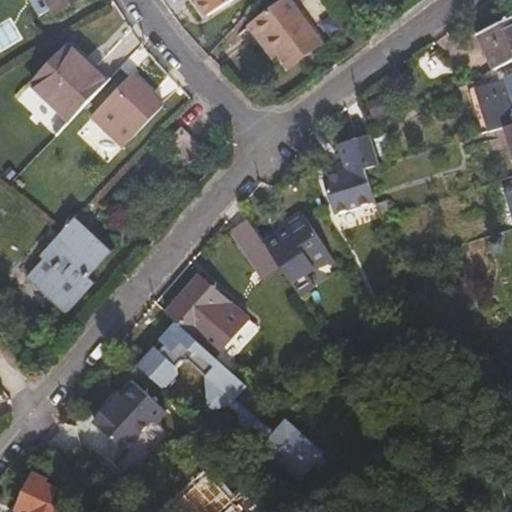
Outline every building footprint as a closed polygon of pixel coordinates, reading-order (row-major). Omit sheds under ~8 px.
[(27,0),(37,16),(50,8),(53,13),(75,0),(27,0)] [(197,0),(195,2),(203,14),(226,0),(197,0)] [(283,0),(281,0),(244,30),(254,43),(262,38),(284,67),(299,56),(278,29),(296,16),(283,0)] [(278,29),(299,56),(316,42),(296,16),(278,29)] [(511,16),(479,33),(496,68),(507,63),(511,60),(511,16)] [(66,47),(30,86),(70,123),(106,83),(66,47)] [(511,78),(484,92),(495,128),(508,125),(511,123),(511,60),(507,63),(511,78)] [(160,107),(130,77),(89,117),(117,146),(160,107)] [(157,148),(182,175),(203,155),(178,129),(157,148)] [(330,186),(340,223),(382,211),(371,166),(382,162),(374,133),(344,141),(354,185),(347,187),(345,182),(330,186)] [(385,213),(389,227),(398,224),(394,211),(385,213)] [(63,230),(100,261),(112,248),(77,214),(63,230)] [(263,244),(274,261),(277,267),(291,289),(294,294),(310,284),(305,276),(328,261),(301,216),(283,227),(287,233),(278,239),(276,237),(263,244)] [(259,279),(277,267),(274,261),(263,244),(253,229),(248,220),(229,232),(259,279)] [(36,257),(41,261),(25,277),(64,314),(95,281),(88,274),(100,261),(63,230),(36,257)] [(382,274),(392,272),(388,257),(379,259),(382,274)] [(395,273),(380,278),(382,290),(397,286),(395,273)] [(167,314),(216,361),(237,337),(251,322),(202,276),(167,314)] [(310,284),(294,294),(297,298),(312,288),(310,284)] [(138,362),(165,389),(183,370),(156,344),(138,362)] [(154,426),(164,415),(135,387),(122,400),(113,410),(109,407),(92,424),(122,453),(148,426),(154,426)] [(118,397),(109,407),(113,410),(122,400),(118,397)] [(264,456),(295,484),(320,457),(283,423),(266,442),(272,447),(264,456)] [(16,508),(25,511),(61,511),(64,505),(54,500),(59,490),(44,483),(46,478),(32,472),(16,508)] [(226,511),(233,506),(238,511),(264,511),(268,508),(249,489),(239,499),(223,481),(218,485),(210,477),(172,511),(226,511)]
